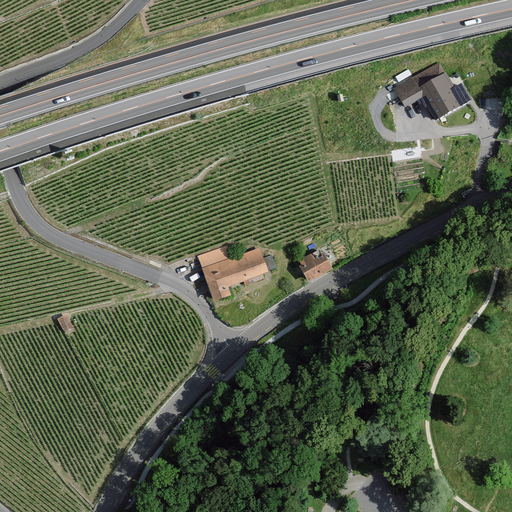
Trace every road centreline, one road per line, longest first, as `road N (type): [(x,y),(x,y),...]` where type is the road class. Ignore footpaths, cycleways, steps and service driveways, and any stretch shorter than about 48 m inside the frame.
road 1 (motorway): [(0,151),(207,86),(511,8)]
road 2 (motorway): [(408,0),(0,114)]
road 3 (unclassified): [(0,138),(23,206),(38,225),(182,286),(232,352)]
road 4 (tertiary): [(511,189),(332,279),(232,352)]
road 5 (tertiary): [(232,352),(152,432),(104,511)]
road 6 (residential): [(139,0),(86,49),(0,85)]
